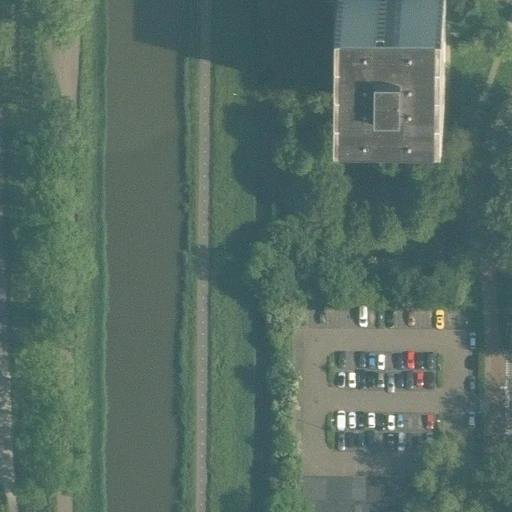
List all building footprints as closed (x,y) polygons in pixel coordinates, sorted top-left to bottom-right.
[(438,99),(438,0),(344,0),(345,98),(438,99)] [(479,393),(478,416),(482,416),(486,416),(487,394),(482,393),(479,393)] [(303,478),(302,505),(315,505),(315,479),(303,478)] [(315,479),(315,505),(327,505),(327,479),(315,479)] [(327,479),(327,505),(339,505),(339,479),(327,479)] [(339,479),(339,505),(351,505),(351,479),(339,479)] [(351,479),(351,505),(363,505),(364,479),(351,479)] [(364,479),(363,505),(375,506),(375,479),(364,479)] [(375,479),(375,506),(387,506),(388,479),(375,479)] [(388,479),(387,506),(399,506),(400,479),(388,479)] [(400,479),(399,506),(411,506),(412,480),(400,479)] [(412,480),(411,506),(424,506),(424,480),(412,480)]
